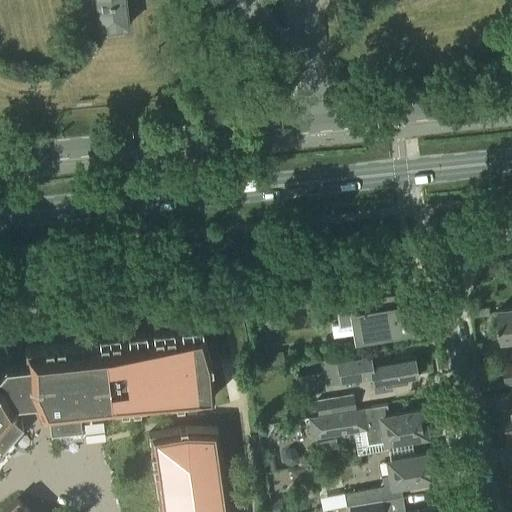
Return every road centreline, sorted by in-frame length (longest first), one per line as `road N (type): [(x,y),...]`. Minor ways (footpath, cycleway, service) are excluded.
road 1 (primary): [(0,215),(511,161)]
road 2 (residential): [(480,511),(436,237),(511,229)]
road 3 (unclassified): [(327,124),(0,158)]
road 4 (unclassified): [(511,105),(327,124)]
road 5 (unclassified): [(327,124),(309,0)]
